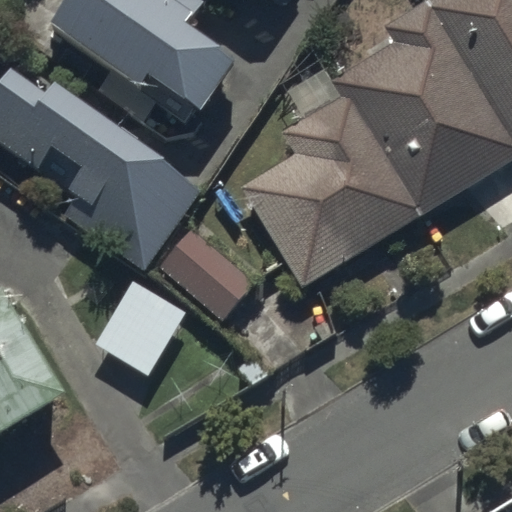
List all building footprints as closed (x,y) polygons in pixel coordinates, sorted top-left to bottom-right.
[(190,50),(199,37),(225,0),(229,0),(271,29),(291,0),(73,0),(45,41),(146,113),(150,107),(205,145),(245,89),(190,50)] [(511,0),(457,0),(386,43),(397,60),(342,93),(354,113),(285,154),(297,174),(248,204),(272,243),(308,303),(511,181),(511,0)] [(0,152),(50,188),(57,178),(86,198),(64,229),(150,290),(206,211),(119,150),(60,109),(51,122),(5,90),(0,96),(0,152)] [(165,284),(227,336),(260,298),(198,245),(165,284)] [(95,350),(153,391),(195,331),(137,290),(95,350)] [(0,478),(78,431),(13,324),(0,331),(0,478)]
